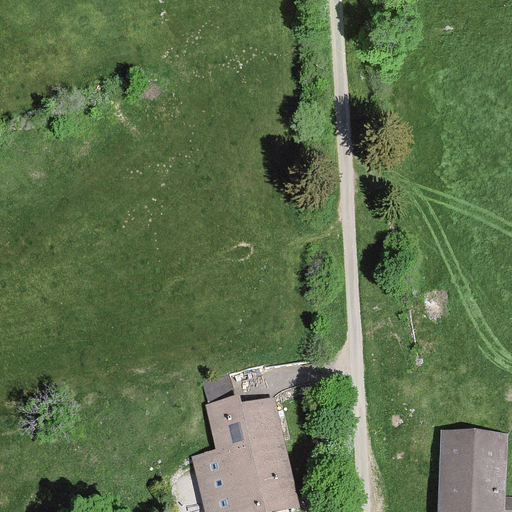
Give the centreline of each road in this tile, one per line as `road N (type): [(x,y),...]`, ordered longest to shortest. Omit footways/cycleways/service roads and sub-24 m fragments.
road 1 (unclassified): [(363,511),(337,0)]
road 2 (track): [(348,210),(307,241),(119,284)]
